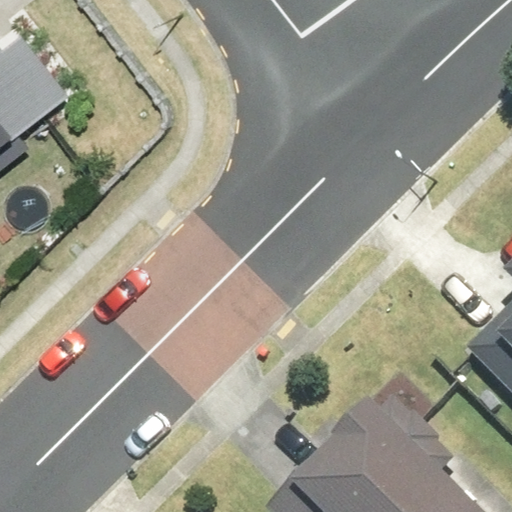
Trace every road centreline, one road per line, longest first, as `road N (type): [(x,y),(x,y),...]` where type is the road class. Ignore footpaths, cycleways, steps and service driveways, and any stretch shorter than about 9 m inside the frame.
road 1 (residential): [(0,490),(375,124)]
road 2 (residential): [(510,0),(375,124)]
road 3 (residential): [(278,0),(375,124)]
